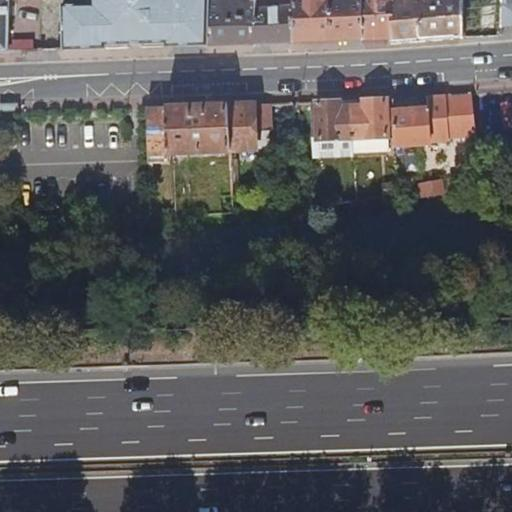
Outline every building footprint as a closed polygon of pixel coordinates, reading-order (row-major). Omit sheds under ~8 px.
[(0,0),(0,52),(9,52),(9,0),(0,0)] [(134,0),(93,0),(94,5),(88,5),(64,6),(65,37),(65,50),(107,49),(106,46),(106,42),(134,41),(134,0)] [(209,45),(210,0),(134,0),(134,41),(166,40),(166,43),(167,47),(181,46),(209,45)] [(210,0),(209,45),(248,44),(294,42),(293,3),(289,3),(289,7),(256,10),(255,0),(210,0)] [(292,0),(293,3),(294,42),(322,41),(347,40),(346,0),(292,0)] [(406,42),(463,38),(462,0),(346,0),(347,40),(392,38),(392,43),(406,42)] [(511,0),(502,0),(502,26),(511,25),(511,0)] [(428,108),(393,111),(396,146),(431,145),(431,142),(451,140),(450,137),(477,135),(473,96),(447,98),(429,99),(428,108)] [(389,137),(387,99),(375,100),(365,100),(365,110),(353,110),(354,138),(389,137)] [(330,102),(317,102),(319,138),(319,140),(354,138),(353,110),(339,110),(340,101),(330,102)] [(254,104),(228,106),(230,151),(256,150),(254,104)] [(197,106),(168,107),(170,152),(174,152),(230,151),(228,106),(197,106)] [(159,108),(147,108),(149,153),(170,152),(168,107),(159,108)] [(314,139),(315,155),(355,153),(354,138),(319,140),(319,138),(314,139)] [(442,185),(422,188),(423,196),(444,193),(442,185)]
